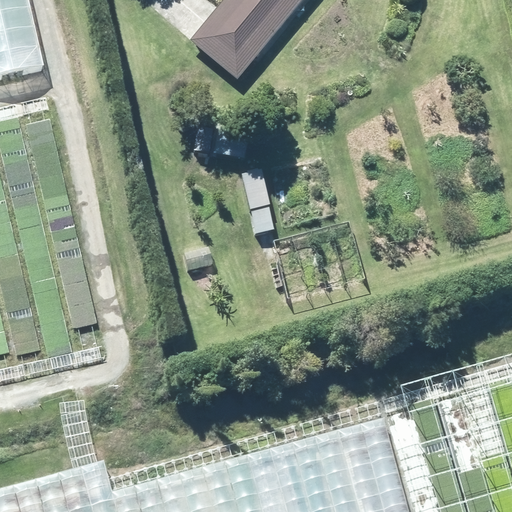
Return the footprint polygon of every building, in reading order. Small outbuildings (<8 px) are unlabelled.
[(22,0),(0,0),(0,77),(38,69),(22,0)] [(219,0),(184,43),(230,81),(251,55),(259,61),(288,25),(281,19),(287,12),(294,18),(309,0),(219,0)] [(214,135),(195,133),(193,146),(210,148),(209,159),(243,162),(245,144),(214,141),(214,135)] [(256,170),(235,175),(250,235),(271,230),(256,170)] [(511,511),(511,378),(407,410),(438,511),(511,511)] [(399,511),(377,429),(95,505),(85,468),(0,491),(0,494),(4,511),(399,511)]
